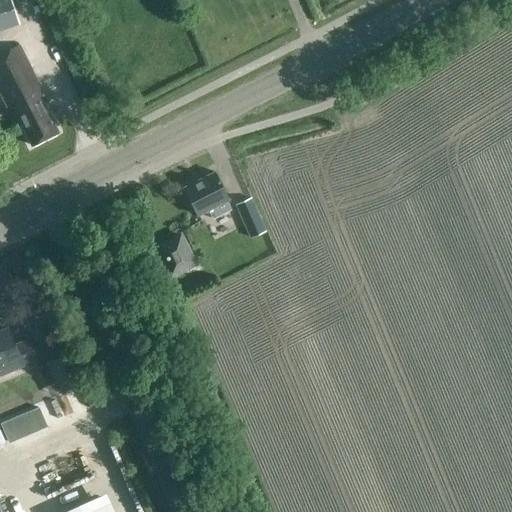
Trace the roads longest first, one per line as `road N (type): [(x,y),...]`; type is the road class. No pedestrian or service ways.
road 1 (tertiary): [(41,202),(432,0)]
road 2 (unclassified): [(177,511),(41,202)]
